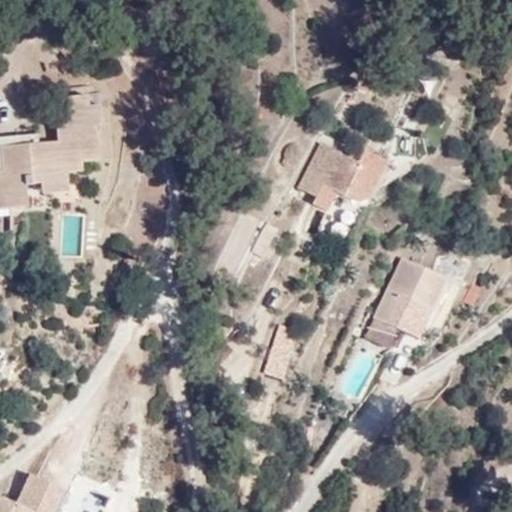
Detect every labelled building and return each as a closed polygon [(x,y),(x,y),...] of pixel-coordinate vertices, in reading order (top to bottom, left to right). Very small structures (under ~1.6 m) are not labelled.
[(75,177),(76,178),(89,177),(89,163),(100,164),(98,96),(73,96),(73,122),(62,123),(63,143),(44,147),(41,135),(0,135),(0,210),(32,209),(30,188),(49,186),(57,186),(57,177),(75,177)] [(358,161),(333,151),(307,201),(329,210),(337,194),(354,202),(370,195),(381,171),(375,169),(381,156),(363,149),(358,161)] [(311,174),(319,156),(305,150),(296,168),(311,174)] [(76,198),(76,178),(75,177),(57,177),(57,186),(49,186),(49,199),(76,198)] [(272,226),(263,222),(250,249),(258,254),(272,226)] [(371,318),(362,337),(362,338),(389,351),(399,330),(419,340),(447,280),(445,279),(446,277),(400,257),(399,257),(398,257),(370,318),(371,318)] [(283,380),(302,333),(279,324),(260,371),(283,380)] [(0,496),(0,511),(54,511),(64,493),(27,474),(15,503),(13,502),(0,496)]
